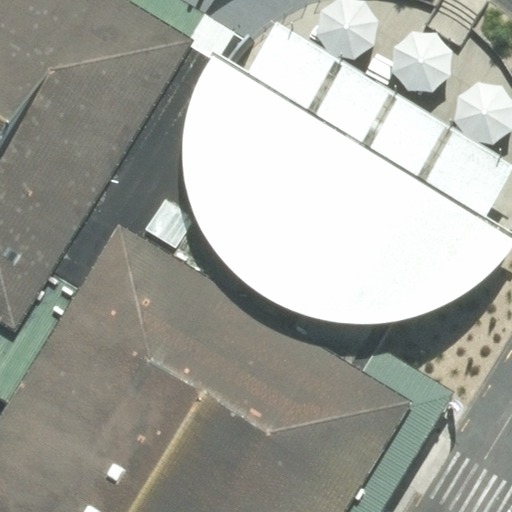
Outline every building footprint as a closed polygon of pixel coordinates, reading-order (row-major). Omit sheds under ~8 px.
[(0,0),(0,397),(8,403),(0,416),(0,511),(380,511),(452,393),(377,349),(383,341),(311,340),(238,289),(213,269),(200,236),(189,140),(222,59),(193,41),(125,0),(0,0)] [(319,45),(321,50),(324,54),(328,59),(333,62),(338,64),(343,66),(349,66),(355,66),(360,64),(365,62),(370,59),(374,55),(377,50),(379,45),(381,40),(382,34),(381,29),(380,23),(377,18),(374,14),(370,10),(366,6),(361,4),(355,2),(350,2),(344,2),(339,4),(334,6),(329,9),(325,13),(322,18),(319,23),(318,28),(317,34),(318,39),(319,45)] [(388,82),(390,87),(394,91),(398,95),(402,99),(407,101),(413,102),(418,103),(424,102),(429,101),(434,99),(439,96),(443,92),(446,87),(449,82),(450,77),(451,71),(450,66),(449,60),(447,55),(443,50),(439,46),(435,43),(430,41),(424,39),(419,39),(413,39),(408,40),(403,43),(398,46),(394,50),(391,54),(388,60),(387,65),(386,70),(387,76),(388,82)] [(511,251),(511,230),(222,59),(189,140),(200,236),(213,269),(238,289),(311,340),(383,341),(403,341),(498,290),(511,251)] [(458,131),(460,136),(463,141),(467,145),(472,148),(477,151),(482,152),(488,153),(493,152),(499,151),(504,148),(508,145),(511,141),(511,99),(509,96),(504,93),(499,90),(494,89),(488,88),(483,89),(477,90),(472,93),(468,96),(464,100),(460,104),(458,109),(457,115),(456,120),(456,126),(458,131)]
